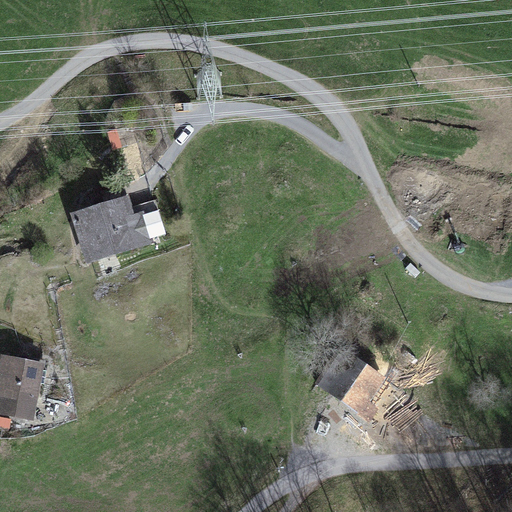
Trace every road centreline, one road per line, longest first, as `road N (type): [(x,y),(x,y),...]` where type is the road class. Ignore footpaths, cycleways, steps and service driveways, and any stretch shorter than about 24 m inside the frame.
road 1 (unclassified): [(511,295),(464,284),(421,255),(336,110),(248,57),(163,40),(109,47),(0,123)]
road 2 (unclassified): [(251,511),(284,486),(337,467),(511,455)]
